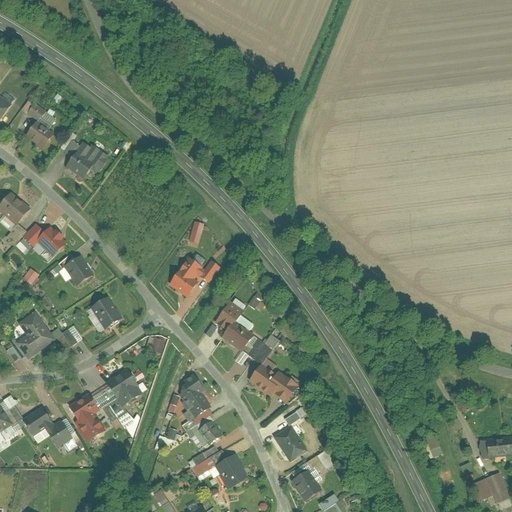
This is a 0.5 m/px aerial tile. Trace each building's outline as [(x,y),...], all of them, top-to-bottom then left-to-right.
[(0,124),(14,105),(0,94),(0,124)] [(32,100),(25,110),(39,120),(27,137),(45,150),(57,134),(51,130),(58,120),(54,117),(58,112),(52,108),(48,113),(32,100)] [(62,149),(76,158),(68,169),(86,181),(93,171),(100,175),(112,158),(93,144),(91,147),(85,143),(82,146),(74,141),(78,136),(73,133),(62,149)] [(121,148),(127,151),(131,144),(126,141),(121,148)] [(32,210),(13,195),(0,211),(19,226),(32,210)] [(191,242),(200,244),(205,225),(196,222),(191,242)] [(38,226),(25,238),(34,247),(39,242),(47,235),(38,226)] [(57,233),(53,229),(47,235),(39,242),(55,258),(69,245),(64,240),(66,239),(58,231),(57,233)] [(26,240),(18,247),(26,255),(33,248),(26,240)] [(191,257),(171,285),(187,297),(202,277),(212,284),(223,268),(213,261),(207,269),(191,257)] [(94,279),(80,258),(64,268),(78,289),(94,279)] [(40,276),(32,270),(25,279),(33,286),(40,276)] [(126,321),(110,298),(94,308),(110,331),(126,321)] [(233,300),(217,322),(229,330),(224,337),(254,358),(265,342),(251,332),(256,324),(244,315),(247,311),(245,309),(248,305),(238,298),(235,302),(233,300)] [(253,298),(249,306),(260,312),(264,304),(253,298)] [(57,341),(38,312),(21,323),(29,334),(18,342),(30,360),(57,341)] [(207,334),(212,337),(219,328),(214,324),(207,334)] [(67,341),(64,343),(69,350),(83,340),(73,327),(62,334),(67,341)] [(273,334),(256,358),(264,364),(251,382),(273,397),(276,394),(289,403),(301,385),(281,371),(279,374),(273,370),(277,363),(269,358),(282,340),(273,334)] [(167,340),(157,338),(154,350),(165,352),(167,340)] [(241,354),(235,363),(241,367),(247,358),(241,354)] [(130,369),(109,382),(120,398),(125,407),(146,393),(130,369)] [(186,381),(183,394),(197,418),(214,408),(205,393),(207,392),(197,376),(186,381)] [(90,395),(71,407),(82,424),(96,414),(101,411),(90,395)] [(104,408),(113,422),(120,417),(128,412),(125,407),(120,398),(104,408)] [(3,406),(0,408),(0,433),(2,432),(15,424),(8,413),(3,406)] [(24,418),(17,407),(8,413),(15,424),(24,418)] [(292,426),(275,437),(293,463),(310,452),(300,436),(306,432),(299,422),(309,416),(304,407),(287,418),(292,426)] [(45,408),(26,420),(36,435),(48,427),(55,423),(45,408)] [(120,417),(134,438),(142,418),(139,414),(135,420),(128,412),(120,417)] [(79,425),(90,443),(107,432),(96,414),(82,424),(79,425)] [(460,418),(448,424),(453,434),(465,429),(460,418)] [(225,436),(215,422),(202,431),(212,445),(225,436)] [(48,427),(52,433),(58,429),(55,423),(48,427)] [(60,448),(74,439),(65,425),(58,429),(52,433),(51,434),(60,448)] [(167,438),(175,439),(176,432),(168,431),(167,438)] [(0,446),(8,441),(2,432),(0,433),(0,446)] [(445,453),(438,435),(428,439),(435,457),(445,453)] [(511,437),(482,441),(484,459),(511,455),(511,437)] [(311,470),(293,482),(307,502),(324,491),(319,483),(325,478),(321,473),(339,462),(330,449),(307,464),(311,470)] [(225,451),(193,469),(199,478),(218,466),(230,460),(225,451)] [(230,460),(218,466),(231,488),(251,477),(238,455),(230,460)] [(511,495),(501,473),(476,485),(484,501),(495,496),(498,504),(511,497),(511,495)] [(326,511),(348,511),(345,506),(348,504),(345,499),(326,511)]
